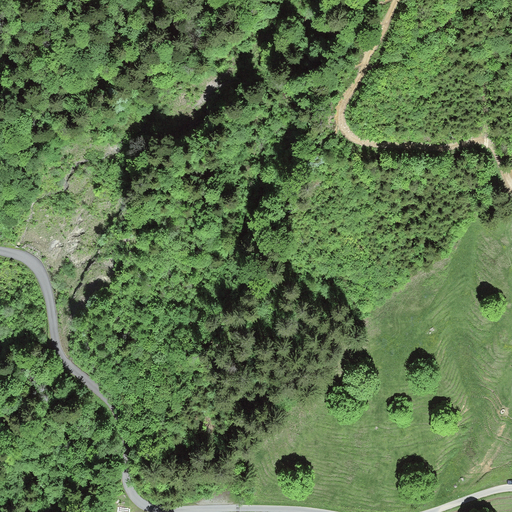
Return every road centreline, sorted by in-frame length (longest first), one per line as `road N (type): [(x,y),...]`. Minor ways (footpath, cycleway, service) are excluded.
road 1 (track): [(403,0),(356,130),(395,144),(480,139),(511,190)]
road 2 (residential): [(0,249),(38,272),(54,350),(113,412),(130,488),(151,511)]
